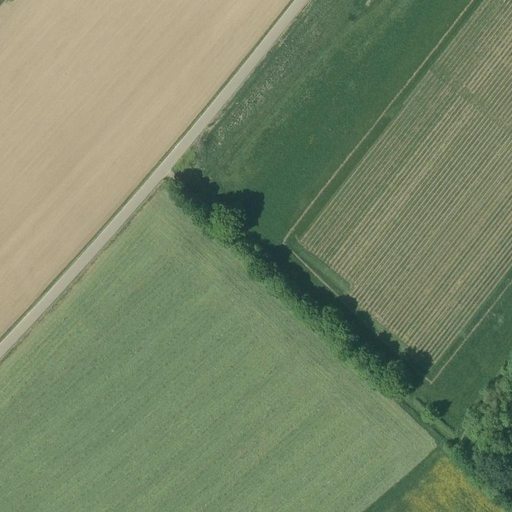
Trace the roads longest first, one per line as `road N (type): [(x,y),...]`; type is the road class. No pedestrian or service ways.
road 1 (unclassified): [(0,349),(301,0)]
road 2 (track): [(453,439),(163,169)]
